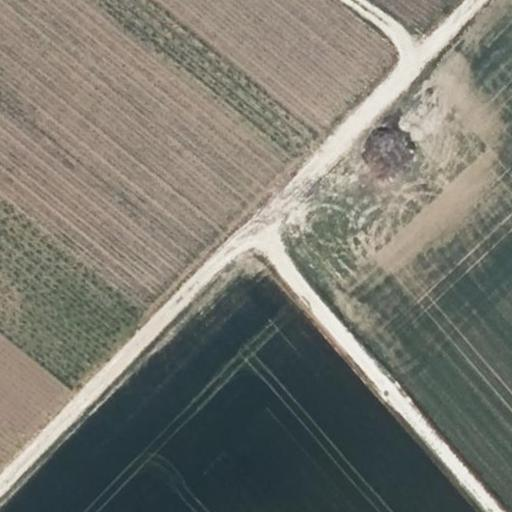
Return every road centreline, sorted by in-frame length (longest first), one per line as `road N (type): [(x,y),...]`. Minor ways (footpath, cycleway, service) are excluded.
road 1 (track): [(484,0),(0,485)]
road 2 (track): [(255,227),(502,511)]
